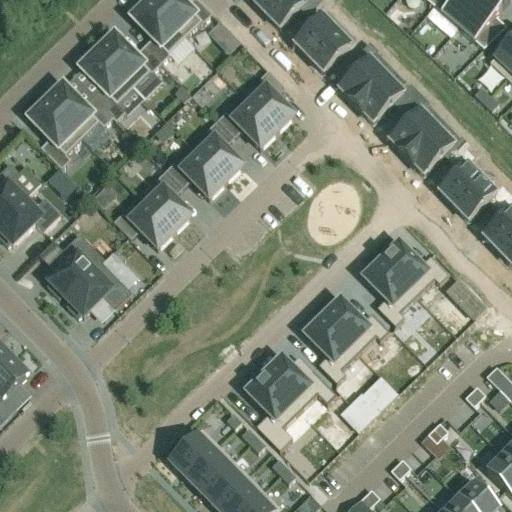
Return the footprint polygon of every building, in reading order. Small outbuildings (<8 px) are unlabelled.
[(175,0),(156,0),(149,7),(185,44),(202,27),(204,29),(213,20),(196,2),(187,11),(175,0)] [(256,0),(252,5),(266,20),(285,0),(256,0)] [(285,0),(266,20),(280,34),(300,14),(308,22),(323,8),(315,0),(312,0),(311,1),(309,0),(285,0)] [(420,0),(434,12),(445,0),(420,0)] [(445,0),(434,12),(459,33),(486,3),(482,0),(445,0)] [(486,3),(459,33),(484,55),(499,41),(493,36),(501,27),(496,23),(502,17),(486,3)] [(149,7),(132,23),(153,44),(144,53),(161,70),(170,62),(169,60),(185,44),(149,7)] [(328,18),(295,50),(309,64),(342,33),(328,18)] [(356,47),(342,33),(309,64),(324,79),(356,47)] [(369,38),(361,46),(366,52),(370,49),(375,44),(369,38)] [(115,41),(98,57),(134,94),(151,78),(152,79),(161,70),(144,53),(135,62),(115,41)] [(511,46),(490,70),(507,85),(511,79),(511,46)] [(348,105),(356,113),(393,76),(377,60),(379,58),(370,49),(366,52),(351,67),(360,76),(340,96),(348,104),(348,105)] [(98,57),(81,74),(101,95),(93,103),(113,124),(116,128),(126,119),(117,110),(134,94),(98,57)] [(393,76),(356,113),(364,122),(365,121),(373,130),(393,110),(402,119),(420,101),(411,91),(409,92),(393,76)] [(250,110),(278,138),(295,122),(277,103),(286,95),(269,78),(260,86),(266,93),(250,110)] [(63,91),(46,108),(82,144),(99,128),(104,133),(113,124),(93,103),(84,112),(63,91)] [(192,103),(183,94),(177,99),(186,109),(192,103)] [(475,102),(483,110),(490,103),(481,94),(475,102)] [(420,101),(402,119),(411,128),(391,147),(399,156),(399,157),(407,165),(444,128),(429,112),(430,111),(420,101)] [(499,111),(490,103),(483,110),(492,118),(499,111)] [(46,108),(29,124),(50,145),(41,154),(62,175),(71,166),(66,161),(82,144),(46,108)] [(226,119),(217,128),(234,145),(243,137),(261,155),(278,138),(250,110),(233,126),(226,119)] [(226,154),(234,145),(217,128),(208,137),(215,143),(198,160),(227,189),(244,172),(226,154)] [(460,144),(444,128),(407,165),(415,173),(416,173),(424,181),(444,162),(453,171),(468,156),(471,152),(461,142),(460,144)] [(468,156),(453,171),(460,179),(440,198),(455,213),(487,181),(474,167),(477,165),(468,156)] [(227,189),(198,160),(181,177),(175,170),(166,178),(183,196),(191,187),(209,206),(227,189)] [(0,230),(30,202),(13,185),(20,179),(11,170),(0,180),(0,193),(2,195),(0,197),(0,230)] [(192,222),(174,204),(183,196),(166,178),(157,187),(164,194),(147,210),(175,239),(192,222)] [(500,194),(487,181),(455,213),(469,227),(489,207),(497,215),(511,201),(503,192),(500,194)] [(499,257),(511,244),(511,201),(497,215),(504,223),(484,243),(499,257)] [(30,202),(0,230),(0,237),(0,238),(0,237),(0,243),(9,252),(12,250),(13,251),(36,230),(44,238),(61,221),(45,205),(39,211),(30,202)] [(158,256),(175,239),(147,210),(130,227),(123,220),(114,229),(131,246),(140,238),(158,256)] [(105,266),(80,241),(63,257),(71,266),(49,288),(51,290),(48,292),(60,304),(62,301),(66,305),(105,266)] [(511,244),(499,257),(511,271),(511,244)] [(39,262),(45,267),(59,253),(54,247),(39,262)] [(379,264),(418,304),(436,286),(440,291),(449,282),(430,264),(422,272),(399,249),(392,256),(389,253),(379,264)] [(418,304),(379,264),(368,274),(371,277),(364,284),(386,307),(377,315),(396,334),(405,325),(400,321),(418,304)] [(106,267),(105,266),(66,305),(71,310),(68,313),(79,324),(82,322),(84,323),(103,305),(115,317),(132,300),(103,270),(106,267)] [(475,325),(487,314),(459,286),(447,297),(475,325)] [(331,311),(320,322),(359,362),(376,345),(380,349),(390,340),(372,321),(363,330),(341,307),(334,314),(331,311)] [(359,362),(320,322),(309,332),(312,335),(305,341),(328,364),(319,373),(337,391),(346,383),(342,378),(359,362)] [(0,377),(13,365),(0,351),(0,377)] [(261,379),(300,419),(317,402),(327,412),(337,403),(313,378),(305,387),(282,364),(275,371),(272,368),(261,379)] [(15,367),(13,365),(0,377),(0,402),(4,407),(29,382),(27,379),(29,376),(18,365),(15,367)] [(501,387),(493,378),(487,384),(495,392),(501,387)] [(254,392),(247,399),(269,422),(257,434),(280,458),(293,446),(283,436),(300,419),(261,379),(251,389),(254,392)] [(369,430),(395,404),(385,393),(369,409),(362,402),(352,413),(369,430)] [(477,393),(471,399),(480,407),(486,402),(477,393)] [(474,413),(480,407),(471,399),(466,404),(474,413)] [(360,438),(369,430),(352,413),(343,421),(360,438)] [(242,429),(234,420),(227,427),(235,436),(242,429)] [(434,435),(443,444),(448,438),(440,429),(434,435)] [(257,444),(249,435),(242,442),(250,451),(257,444)] [(428,441),(421,448),(430,457),(443,444),(434,435),(428,441)] [(170,468),(186,484),(218,452),(203,436),(170,468)] [(259,460),(266,453),(257,444),(250,451),(259,460)] [(511,445),(499,458),(502,462),(511,472),(511,445)] [(234,468),(218,452),(186,484),(201,499),(234,468)] [(511,503),(511,472),(502,462),(486,477),(511,503)] [(281,482),(288,475),(279,466),(272,473),(281,482)] [(397,472),(405,480),(411,475),(403,466),(397,472)] [(213,511),(219,511),(249,483),(234,468),(201,499),(213,511)] [(400,486),(405,480),(397,472),(391,477),(400,486)] [(288,475),(281,482),(289,491),(296,484),(288,475)] [(219,511),(249,511),(264,498),(249,483),(219,511)] [(458,505),(465,511),(498,511),(472,485),(455,501),(458,505)] [(372,496),(366,502),(374,510),(380,505),(372,496)] [(277,511),(264,498),(249,511),(277,511)] [(366,502),(360,508),(364,511),(372,511),(374,510),(366,502)]
